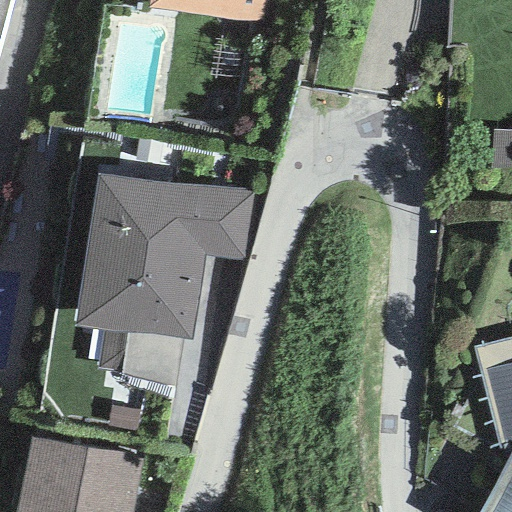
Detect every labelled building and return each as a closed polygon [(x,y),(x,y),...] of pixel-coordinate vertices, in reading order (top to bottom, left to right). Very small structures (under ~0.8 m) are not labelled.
[(0,0),(0,40),(10,0),(0,0)] [(148,0),(148,8),(262,25),(266,0),(148,0)] [(95,173),(74,327),(190,343),(202,257),(241,262),(251,194),(95,173)] [(511,511),(511,338),(473,348),(505,460),(477,511),(511,511)] [(15,511),(131,511),(141,458),(30,438),(15,511)]
